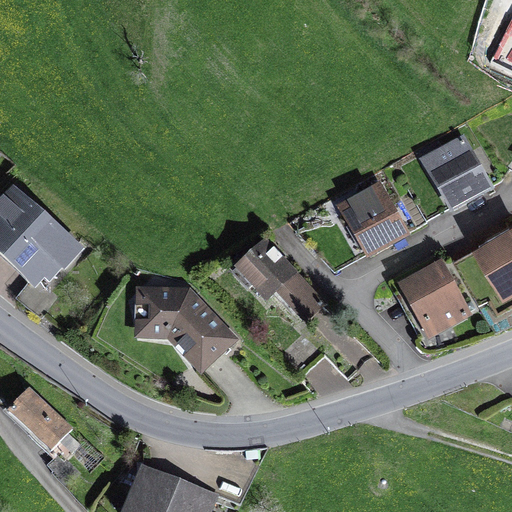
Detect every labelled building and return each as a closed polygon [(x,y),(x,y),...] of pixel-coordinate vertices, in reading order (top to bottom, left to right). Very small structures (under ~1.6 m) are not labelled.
[(511,21),(493,62),(511,71),(511,21)] [(464,136),(420,159),(451,214),(495,190),(464,136)] [(380,182),(336,207),(367,260),(411,236),(380,182)] [(13,185),(0,200),(0,255),(28,283),(15,299),(44,321),(64,294),(50,283),(61,269),(65,271),(85,249),(13,185)] [(511,220),(472,242),(504,299),(511,294),(511,220)] [(266,239),(234,268),(267,303),(277,293),(306,325),(327,306),(266,239)] [(442,260),(398,284),(430,341),(473,316),(442,260)] [(136,288),(134,339),(168,341),(201,376),(239,340),(190,289),(136,288)] [(29,389),(7,412),(50,454),(59,444),(80,462),(89,452),(68,435),(74,429),(29,389)] [(141,466),(122,511),(213,511),(218,496),(141,466)]
